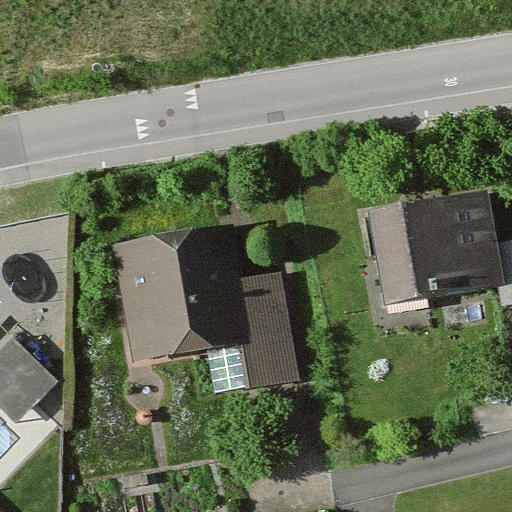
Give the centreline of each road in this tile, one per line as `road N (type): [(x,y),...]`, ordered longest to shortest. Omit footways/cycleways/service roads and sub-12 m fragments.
road 1 (residential): [(511,65),(0,153)]
road 2 (residential): [(311,486),(511,444)]
